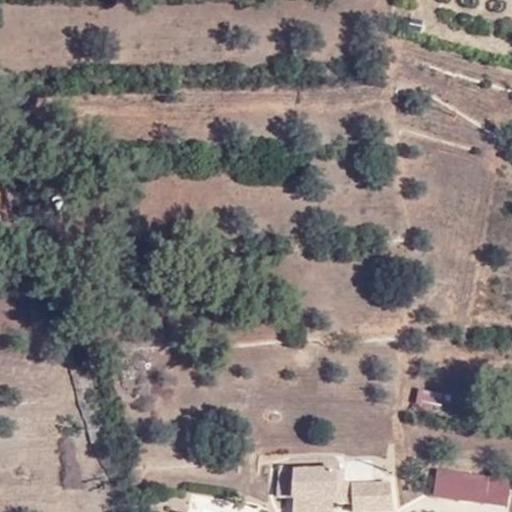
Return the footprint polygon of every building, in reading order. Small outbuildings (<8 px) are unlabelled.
[(416,388),(413,404),(440,409),(443,394),(416,388)] [(341,475),(280,474),(280,500),(308,500),(338,501),(338,508),(357,508),(356,511),(397,511),(398,491),(349,489),(340,485),(341,475)] [(436,475),(433,500),(458,504),(462,478),(436,475)] [(462,478),(458,504),(507,511),(511,485),(462,478)] [(338,501),(308,500),(307,511),(337,511),(338,508),(338,501)]
